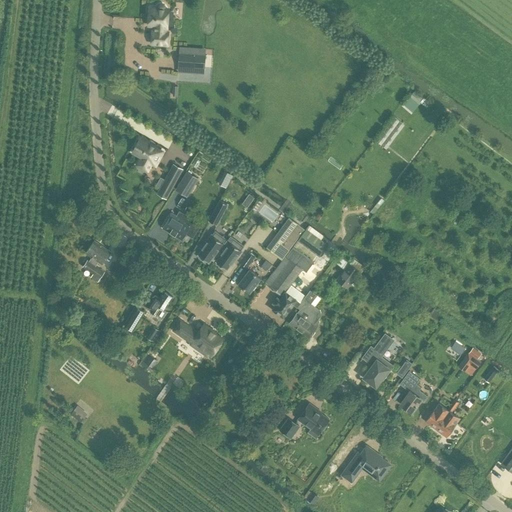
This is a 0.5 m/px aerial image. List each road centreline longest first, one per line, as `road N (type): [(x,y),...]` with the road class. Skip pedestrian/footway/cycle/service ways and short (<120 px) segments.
road 1 (residential): [(500,511),(129,236),(102,188)]
road 2 (unclassified): [(102,188),(96,0)]
